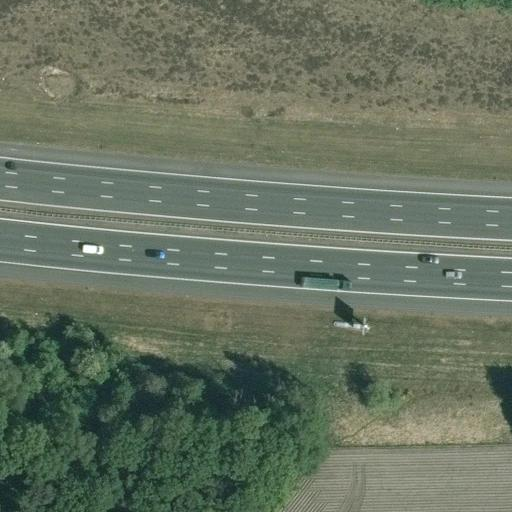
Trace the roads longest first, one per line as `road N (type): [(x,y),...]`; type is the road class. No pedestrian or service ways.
road 1 (motorway): [(511,218),(0,178)]
road 2 (motorway): [(0,240),(511,280)]
